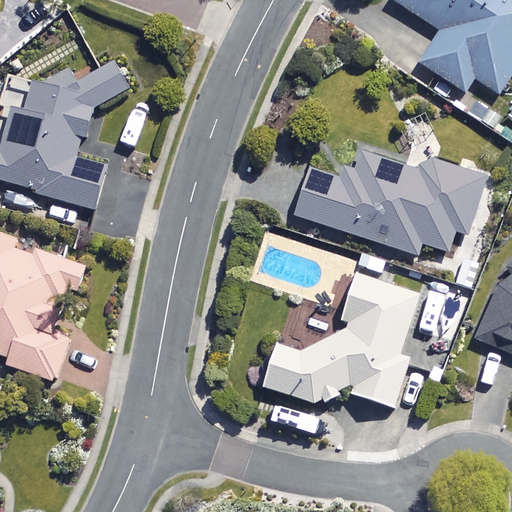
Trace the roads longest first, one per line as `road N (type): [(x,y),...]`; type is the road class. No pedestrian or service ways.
road 1 (residential): [(255,35),(193,194),(145,426)]
road 2 (residential): [(145,426),(287,472),(417,493)]
road 3 (residential): [(417,493),(424,474),(454,450),(492,450),(511,463)]
